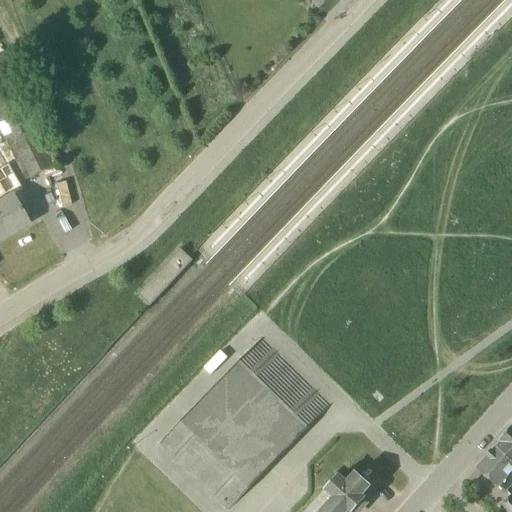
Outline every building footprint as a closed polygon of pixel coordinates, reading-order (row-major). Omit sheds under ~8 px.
[(0,57),(0,128),(25,179),(54,165),(0,57)] [(0,200),(1,202),(0,202),(0,239),(28,224),(12,197),(23,191),(12,172),(0,178),(0,200)] [(150,307),(193,261),(181,249),(138,296),(150,307)] [(263,342),(261,341),(260,340),(255,345),(158,444),(159,445),(161,447),(190,475),(192,476),(197,482),(199,483),(228,511),(329,407),(328,405),(300,379),(299,377),(293,372),(292,370),(263,342)] [(511,429),(501,442),(496,448),(511,461),(511,429)] [(511,461),(496,448),(478,468),(499,488),(500,487),(506,493),(511,485),(511,461)] [(363,496),(371,487),(356,474),(348,482),(340,476),(339,478),(334,474),(322,487),(327,491),(334,498),(321,511),(348,511),(349,511),(352,511),(365,498),(363,496)] [(511,511),(511,496),(501,509),(504,511),(511,511)]
